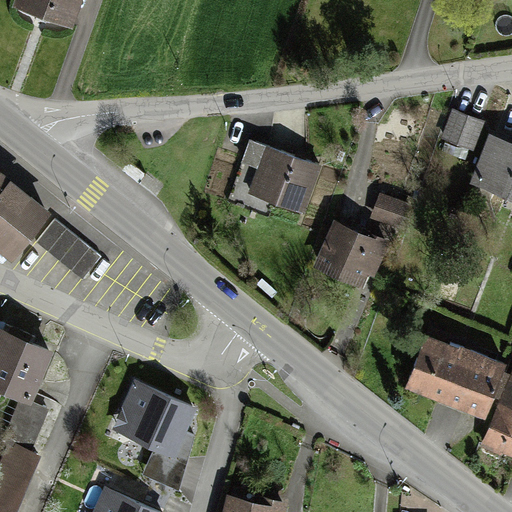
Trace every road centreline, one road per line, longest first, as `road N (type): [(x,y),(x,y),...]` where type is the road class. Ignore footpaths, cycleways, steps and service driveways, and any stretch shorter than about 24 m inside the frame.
road 1 (residential): [(27,142),(55,121),(81,116),(511,71)]
road 2 (secondary): [(489,511),(252,320)]
road 3 (secondary): [(252,320),(27,142)]
road 4 (residential): [(0,280),(160,351),(201,364),(223,360)]
road 5 (residential): [(223,360),(233,403),(201,511)]
